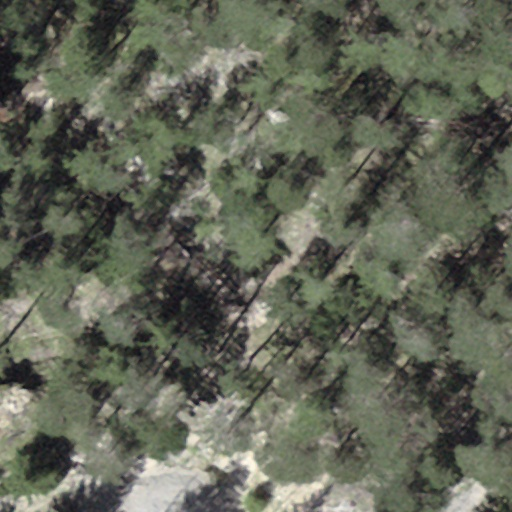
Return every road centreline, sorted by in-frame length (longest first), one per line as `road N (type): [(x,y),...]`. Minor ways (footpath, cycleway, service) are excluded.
road 1 (primary): [(123,0),(0,169)]
road 2 (track): [(144,511),(148,497),(205,490),(253,511)]
